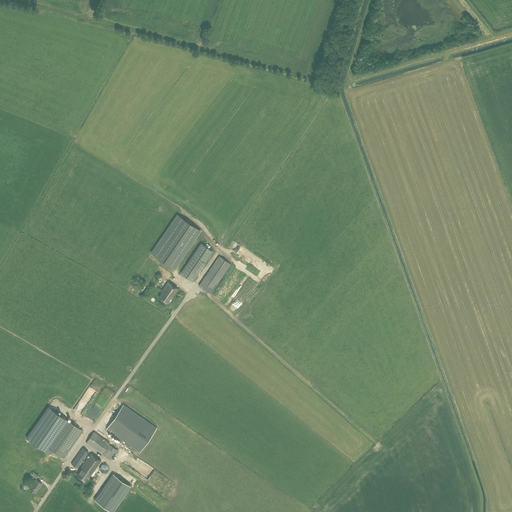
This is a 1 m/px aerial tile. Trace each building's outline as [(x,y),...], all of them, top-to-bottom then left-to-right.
[(150,252),(175,269),(201,231),(176,214),(150,252)] [(201,243),(181,273),(192,281),(213,252),(201,243)] [(219,256),(199,286),(211,294),(231,264),(219,256)] [(250,278),(243,271),(238,276),(245,283),(250,278)] [(178,288),(168,282),(161,292),(161,293),(158,297),(167,303),(170,298),(171,298),(178,288)] [(240,283),(234,292),(237,295),(244,286),(240,283)] [(139,453),(156,428),(123,405),(106,429),(139,453)] [(82,432),(69,422),(65,419),(45,446),(50,448),(63,458),(82,432)] [(110,443),(94,431),(86,443),(102,454),(110,443)] [(117,450),(109,444),(102,454),(111,460),(117,450)] [(88,452),(83,448),(71,464),(77,468),(88,452)] [(76,475),(85,481),(88,477),(88,478),(101,461),(91,454),(79,470),(80,471),(76,475)] [(105,462),(100,467),(107,473),(111,468),(105,462)] [(112,511),(130,486),(113,474),(95,499),(112,511)] [(29,489),(35,493),(42,483),(35,479),(29,489)] [(93,502),(88,498),(83,506),(88,510),(93,502)]
